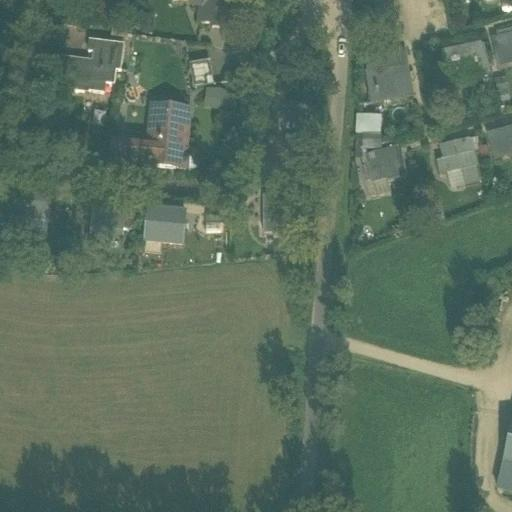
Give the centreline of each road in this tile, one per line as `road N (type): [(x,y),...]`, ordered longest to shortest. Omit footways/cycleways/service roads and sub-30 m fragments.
road 1 (unclassified): [(311,511),(343,0)]
road 2 (track): [(320,344),(504,391)]
